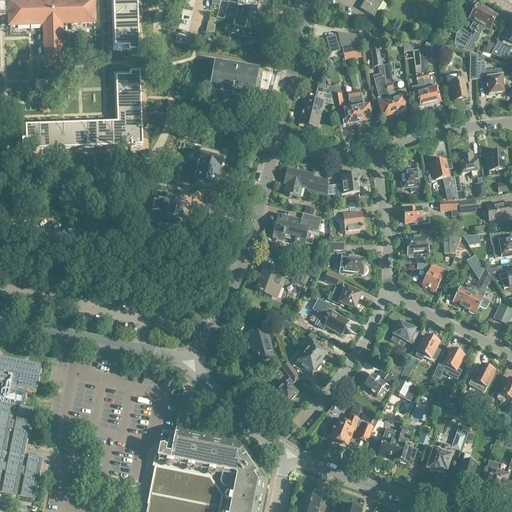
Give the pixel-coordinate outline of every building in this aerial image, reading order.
[(0,0),(0,15),(8,15),(9,22),(9,26),(11,26),(44,25),(44,41),(44,44),(45,67),(55,67),(56,67),(56,72),(63,71),(61,25),(95,23),(94,0),(76,0),(31,2),(31,1),(21,1),(21,2),(12,2),(11,0),(0,0)] [(140,0),(117,0),(118,9),(140,8),(140,0)] [(239,0),(239,5),(248,7),(254,9),(255,3),(258,4),(259,0),(239,0)] [(365,0),(360,10),(373,18),(383,1),(381,0),(365,0)] [(235,14),(233,23),(253,27),(256,15),(253,14),(254,9),(248,7),(239,5),(238,11),(236,11),(235,14)] [(477,6),(469,20),(474,23),(469,30),(479,36),(483,28),(488,31),(496,17),(477,6)] [(140,8),(118,9),(118,21),(141,20),(140,8)] [(141,20),(118,21),(119,33),(141,33),(141,20)] [(233,23),(230,36),(232,36),(230,42),(246,46),(247,40),(250,40),(253,27),(233,23)] [(498,42),(496,45),(490,55),(506,61),(511,49),(511,28),(511,27),(507,33),(506,33),(502,40),(503,41),(501,44),(498,42)] [(456,35),(454,46),(465,49),(469,42),(472,37),(459,29),(456,35)] [(141,33),(119,33),(119,46),(132,45),(132,49),(142,49),(141,33)] [(335,36),(326,39),(330,54),(339,52),(335,36)] [(325,53),(322,39),(316,41),(319,54),(325,53)] [(469,42),(465,49),(473,51),(475,48),(473,45),(469,42)] [(490,55),(496,45),(488,44),(485,54),(490,55)] [(342,48),(343,55),(344,62),(361,58),(360,52),(359,45),(342,48)] [(381,66),(379,47),(370,49),(372,67),(381,66)] [(426,50),(420,51),(420,52),(421,75),(422,78),(425,92),(429,107),(435,105),(436,107),(439,106),(439,104),(441,104),(437,89),(431,90),(427,76),(426,51),(426,50)] [(418,87),(411,88),(412,94),(414,94),(413,95),(417,110),(418,110),(419,110),(423,109),(423,108),(429,107),(425,92),(422,78),(421,75),(420,52),(420,51),(412,52),(416,77),(416,78),(418,87)] [(344,63),(344,69),(362,68),(361,61),(344,63)] [(488,96),(496,95),(498,97),(501,96),(502,94),(503,94),(501,77),(495,78),(494,71),(486,72),(484,62),(482,63),(476,64),(476,80),(486,79),(488,96)] [(389,65),(382,66),(384,78),(385,86),(386,87),(386,88),(390,102),(394,116),(399,115),(401,116),(404,116),(405,113),(406,113),(402,100),(407,98),(404,90),(393,93),(392,92),(393,92),(391,86),(391,85),(392,85),(389,65)] [(217,67),(214,89),(250,95),(250,100),(257,101),(262,71),(258,70),(254,69),(253,73),(217,67)] [(133,76),(120,76),(121,88),(144,87),(143,71),(133,72),(133,76)] [(465,74),(446,77),(449,97),(450,97),(453,97),(454,102),(466,100),(464,84),(467,84),(465,74)] [(384,78),(374,81),(378,97),(381,98),(383,104),(378,105),(382,120),(383,119),(384,120),(385,121),(388,120),(388,118),(394,116),(390,102),(386,88),(386,87),(385,86),(384,78)] [(144,87),(121,88),(121,100),(144,100),(144,87)] [(354,96),(359,124),(364,124),(366,125),(369,124),(369,123),(371,123),(368,107),(362,108),(360,98),(359,92),(354,93),(354,96)] [(354,96),(354,93),(347,95),(350,110),(343,112),(346,127),(348,127),(350,128),(353,127),(354,125),(359,124),(354,96)] [(301,115),(299,125),(316,129),(322,104),(333,106),(331,97),(317,94),(316,102),(306,99),(303,115),(301,115)] [(341,95),(331,97),(334,109),(343,108),(341,95)] [(144,100),(121,100),(122,113),(129,112),(145,112),(144,100)] [(227,113),(229,104),(212,101),(211,110),(227,113)] [(42,102),(39,106),(39,112),(43,115),(48,115),(52,111),(52,105),(48,102),(42,102)] [(422,111),(423,117),(442,114),(441,108),(422,111)] [(129,112),(122,113),(122,115),(129,115),(129,122),(129,129),(145,128),(145,112),(129,112)] [(122,122),(115,122),(116,145),(130,145),(129,129),(129,122),(129,115),(122,115),(122,122)] [(115,122),(103,123),(104,146),(116,145),(115,122)] [(91,123),(79,124),(80,147),(92,146),(91,123)] [(103,123),(91,123),(92,146),(104,146),(103,123)] [(67,124),(55,125),(55,147),(68,147),(67,124)] [(79,124),(67,124),(68,147),(80,147),(79,124)] [(31,138),(26,138),(27,149),(31,148),(43,148),(42,125),(30,126),(31,138)] [(55,125),(42,125),(43,148),(55,147),(55,125)] [(145,128),(129,129),(130,145),(146,144),(145,128)] [(216,142),(204,139),(201,147),(214,150),(216,142)] [(202,156),(198,168),(218,174),(219,169),(220,169),(222,161),(218,160),(220,154),(205,151),(203,156),(202,156)] [(462,165),(460,165),(461,174),(470,173),(471,178),(477,178),(476,172),(478,171),(475,158),(472,159),(472,154),(461,156),(462,165)] [(487,174),(486,174),(486,178),(499,178),(498,173),(505,173),(504,164),(503,164),(502,155),(487,156),(488,168),(487,168),(487,174)] [(447,203),(451,203),(457,202),(458,202),(456,193),(454,178),(448,179),(447,171),(452,170),(451,161),(443,162),(430,165),(432,171),(426,172),(428,183),(442,180),(444,187),(445,193),(447,203)] [(172,169),(165,167),(162,179),(170,180),(172,169)] [(198,168),(195,181),(197,181),(195,187),(210,191),(212,185),(215,186),(218,174),(198,168)] [(287,179),(283,195),(299,199),(300,193),(307,193),(307,195),(327,198),(327,182),(318,182),(312,180),(313,176),(287,170),(285,179),(287,179)] [(420,171),(400,174),(402,190),(410,189),(411,193),(417,192),(417,188),(418,188),(417,180),(421,179),(420,171)] [(342,188),(334,189),(335,201),(341,200),(341,196),(358,194),(356,176),(341,178),(342,188)] [(483,184),(482,184),(482,179),(477,179),(477,185),(474,185),(477,200),(486,198),(483,184)] [(150,198),(149,205),(153,206),(151,211),(157,213),(173,217),(179,197),(166,194),(164,201),(150,198)] [(311,208),(312,202),(302,199),(301,205),(311,208)] [(457,203),(458,212),(459,215),(476,213),(475,201),(457,203)] [(457,203),(457,202),(451,203),(447,203),(439,203),(440,213),(451,212),(451,218),(459,218),(458,215),(459,215),(458,212),(457,203)] [(510,204),(486,208),(488,222),(496,221),(511,219),(510,204)] [(304,215),(312,217),(314,209),(306,207),(304,215)] [(361,215),(360,215),(350,216),(349,210),(333,211),(328,212),(328,220),(334,219),(334,218),(343,217),(346,236),(363,234),(361,215)] [(414,212),(404,214),(406,227),(422,225),(421,217),(428,216),(428,211),(421,211),(421,210),(414,211),(414,212)] [(157,213),(155,221),(161,222),(158,234),(164,235),(163,239),(170,241),(171,233),(185,236),(188,224),(173,220),(173,217),(157,213)] [(278,217),(273,239),(282,242),(283,236),(296,239),(295,243),(303,245),(307,230),(317,233),(321,219),(302,215),(300,222),(278,217)] [(426,240),(407,241),(408,259),(420,258),(420,257),(428,256),(426,240)] [(498,244),(492,245),(494,253),(499,252),(500,259),(511,257),(511,241),(505,242),(505,240),(498,242),(498,244)] [(459,242),(449,243),(450,255),(454,254),(459,242)] [(330,245),(326,256),(333,256),(333,252),(344,252),(344,245),(330,245)] [(337,255),(336,267),(340,268),(339,274),(344,275),(353,276),(353,274),(354,275),(363,276),(365,275),(367,273),(367,271),(366,269),(364,268),(365,260),(348,258),(348,256),(342,255),(337,255)] [(474,290),(473,290),(472,295),(464,311),(474,316),(478,308),(483,310),(485,309),(488,305),(487,303),(480,299),(487,285),(491,287),(493,284),(485,274),(481,270),(483,268),(480,266),(477,272),(474,279),(478,282),(474,290)] [(446,273),(435,268),(432,267),(425,281),(423,280),(421,281),(420,283),(420,285),(422,286),(422,287),(435,294),(437,290),(439,291),(445,281),(442,280),(446,273)] [(292,268),(288,280),(303,285),(307,273),(292,268)] [(264,270),(256,292),(275,299),(279,287),(280,288),(284,277),(264,270)] [(485,274),(493,284),(494,285),(500,284),(501,284),(503,290),(508,289),(509,290),(511,289),(511,274),(502,277),(501,271),(485,274)] [(327,274),(324,282),(336,286),(339,278),(327,274)] [(339,278),(336,286),(341,288),(344,280),(339,278)] [(472,295),(473,290),(468,287),(465,292),(460,289),(452,305),(464,311),(472,295)] [(335,289),(333,295),(341,299),(344,293),(335,289)] [(341,299),(339,304),(354,311),(355,309),(356,309),(358,306),(357,305),(359,300),(360,300),(362,297),(361,296),(361,295),(346,289),(344,293),(341,299)] [(306,301),(309,296),(309,294),(304,292),(301,299),(306,301)] [(330,294),(327,301),(338,305),(339,304),(341,299),(333,295),(332,295),(330,294)] [(501,324),(507,309),(499,305),(493,320),(501,324)] [(511,311),(507,309),(501,324),(508,327),(511,318),(511,311)] [(255,311),(247,315),(250,323),(259,319),(255,311)] [(325,311),(322,317),(328,320),(324,327),(340,336),(341,334),(343,334),(345,331),(344,329),(347,324),(325,311)] [(285,319),(281,325),(288,330),(290,328),(292,324),(285,319)] [(275,329),(280,333),(285,329),(280,324),(275,329)] [(393,338),(390,344),(397,347),(400,341),(413,348),(419,336),(413,333),(414,331),(408,329),(408,330),(398,326),(396,330),(394,329),(391,336),(393,337),(392,338),(393,338)] [(254,342),(251,343),(253,351),(255,351),(258,363),(273,359),(267,339),(265,331),(252,335),(254,342)] [(441,358),(444,353),(436,349),(439,344),(436,343),(437,341),(432,338),(431,340),(425,337),(415,357),(421,360),(424,355),(435,361),(439,363),(441,358)] [(313,341),(304,353),(319,365),(320,364),(322,363),(324,359),(324,357),(328,353),(313,341)] [(440,363),(432,378),(438,381),(443,372),(446,373),(449,368),(456,372),(457,370),(464,356),(462,355),(462,354),(458,352),(458,354),(451,350),(450,352),(448,352),(444,359),(446,360),(444,365),(440,363)] [(319,365),(304,353),(295,365),(310,376),(314,371),(316,371),(319,367),(318,365),(319,365)] [(0,485),(0,486),(0,488),(0,496),(15,499),(15,498),(17,499),(17,500),(32,503),(32,502),(33,503),(39,473),(38,473),(36,473),(38,463),(40,464),(40,465),(41,465),(41,463),(26,460),(25,460),(25,461),(22,460),(32,413),(31,412),(22,411),(26,392),(35,394),(41,368),(0,359),(0,485)] [(290,379),(276,395),(281,400),(278,404),(284,409),(287,405),(289,404),(290,405),(293,401),(292,400),(296,396),(297,394),(290,388),(294,384),(294,383),(299,379),(292,368),(288,362),(280,367),(290,379)] [(395,363),(391,370),(402,375),(406,368),(395,363)] [(402,375),(401,378),(407,381),(415,367),(408,363),(406,368),(402,375)] [(294,366),(292,368),(299,379),(304,376),(299,370),(294,366)] [(446,373),(445,375),(457,381),(462,372),(457,370),(456,372),(449,368),(446,373)] [(474,376),(468,388),(483,396),(494,375),(481,368),(476,377),(474,376)] [(377,397),(382,400),(387,394),(391,389),(381,382),(380,383),(372,376),(368,381),(366,380),(364,384),(365,385),(364,387),(377,397)] [(395,388),(397,383),(388,376),(384,380),(395,388)] [(502,403),(504,398),(511,401),(511,382),(509,381),(503,377),(499,386),(503,388),(496,400),(502,403)] [(397,383),(395,388),(393,392),(404,398),(411,385),(399,379),(397,383)] [(131,396),(130,404),(147,406),(145,418),(151,419),(154,400),(131,396)] [(460,396),(456,407),(464,410),(468,399),(460,396)] [(434,400),(432,406),(430,413),(438,416),(443,403),(434,400)] [(72,402),(69,415),(75,416),(78,404),(72,402)] [(353,406),(349,417),(350,417),(358,420),(362,409),(353,406)] [(359,421),(348,417),(345,425),(337,422),(334,427),(330,426),(325,438),(347,446),(352,431),(354,432),(356,427),(361,429),(357,441),(367,445),(373,430),(362,426),(363,425),(358,423),(359,421)] [(77,418),(75,426),(92,429),(94,421),(77,418)] [(98,431),(122,435),(123,426),(99,423),(98,431)] [(398,433),(397,437),(402,439),(403,435),(409,437),(411,430),(401,427),(399,431),(399,430),(398,433)] [(433,431),(422,427),(421,433),(417,444),(427,448),(431,436),(433,431)] [(468,430),(458,427),(456,435),(457,435),(452,448),(459,451),(464,438),(465,438),(468,430)] [(382,441),(377,456),(385,458),(385,456),(393,459),(398,444),(400,445),(402,439),(397,437),(398,433),(385,429),(382,441)] [(260,511),(266,481),(264,478),(243,447),(187,436),(185,435),(185,436),(176,434),(176,433),(175,433),(174,434),(162,431),(160,442),(156,459),(154,458),(151,468),(154,469),(210,480),(221,498),(219,510),(218,511),(260,511)] [(466,435),(466,436),(462,447),(469,449),(473,438),(466,435)] [(394,459),(393,461),(407,466),(409,459),(413,461),(416,451),(406,448),(408,441),(402,439),(400,445),(398,444),(393,459),(394,459)] [(430,461),(427,470),(428,470),(429,471),(433,473),(434,472),(441,474),(442,470),(445,471),(450,457),(449,456),(450,453),(451,453),(452,449),(452,448),(452,447),(443,443),(439,453),(438,453),(439,452),(437,451),(436,452),(431,450),(427,460),(430,461)] [(460,462),(456,476),(458,477),(457,480),(464,482),(463,483),(468,485),(468,483),(470,484),(471,482),(475,484),(477,477),(472,476),(475,466),(468,464),(470,456),(464,454),(462,462),(460,462)] [(485,487),(502,492),(507,477),(495,473),(497,466),(489,463),(486,470),(484,477),(488,478),(485,487)] [(152,483),(151,483),(151,485),(150,490),(149,495),(149,496),(219,510),(221,498),(210,480),(154,469),(154,471),(154,472),(153,474),(153,475),(153,477),(152,479),(152,480),(153,480),(152,483)] [(299,503),(297,510),(299,511),(298,511),(316,511),(320,500),(311,498),(311,496),(304,495),(304,496),(302,496),(300,504),(299,503)] [(218,511),(219,510),(149,496),(148,497),(149,497),(148,499),(148,500),(148,501),(148,502),(147,504),(147,505),(147,507),(146,511),(218,511)]
